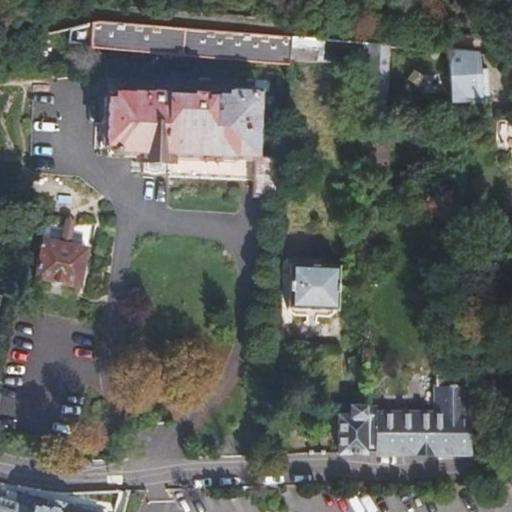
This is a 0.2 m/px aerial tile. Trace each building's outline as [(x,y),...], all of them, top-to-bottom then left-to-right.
[(292,58),(293,37),(282,36),(93,20),(92,20),(92,41),(292,58)] [(354,63),(355,42),(293,37),(292,58),(354,63)] [(387,112),(388,45),(355,42),(354,63),(367,64),(367,111),(387,112)] [(477,52),(447,49),(451,101),(487,100),(486,90),(489,90),(487,67),(478,67),(477,52)] [(110,91),(109,139),(116,139),(116,147),(141,147),(140,154),(148,154),(147,164),(168,164),(169,154),(175,154),(175,149),(261,152),(261,149),(272,149),(272,140),(261,140),(262,126),(273,127),(274,91),(263,90),(263,86),(231,84),(231,89),(149,84),(149,87),(119,85),(118,92),(110,91)] [(367,111),(353,111),(352,133),(386,134),(387,112),(367,111)] [(256,171),(256,187),(268,188),(268,172),(256,171)] [(39,239),(32,278),(76,286),(81,261),(87,262),(89,251),(83,250),(83,247),(39,239)] [(291,263),(289,306),(339,308),(340,266),(291,263)] [(371,368),(364,354),(354,359),(356,376),(371,368)] [(472,414),(467,365),(436,366),(437,414),(472,414)] [(369,452),(370,405),(370,390),(357,390),(356,416),(343,416),(343,452),(369,452)] [(378,406),(370,405),(369,452),(378,452),(378,414),(378,406)] [(471,452),(472,414),(437,414),(378,414),(378,452),(437,452),(471,452)] [(269,437),(260,437),(260,447),(269,447),(269,437)] [(91,511),(87,511),(86,511),(67,511),(63,511),(65,505),(65,504),(17,491),(14,501),(0,497),(0,511),(91,511)]
